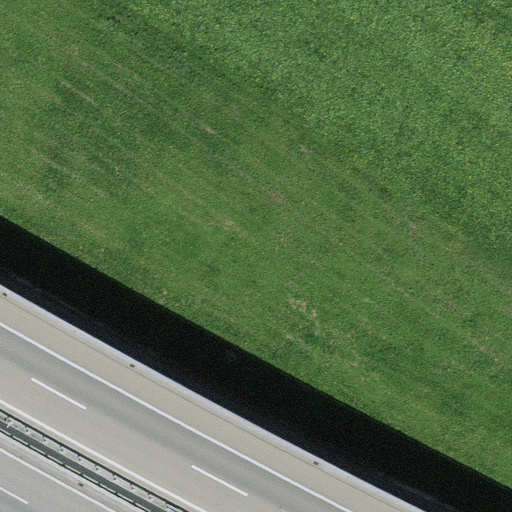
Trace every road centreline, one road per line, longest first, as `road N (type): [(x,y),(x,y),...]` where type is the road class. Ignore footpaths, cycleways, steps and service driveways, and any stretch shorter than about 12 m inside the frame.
road 1 (track): [(427,511),(107,361),(0,294)]
road 2 (motorway): [(284,511),(0,358)]
